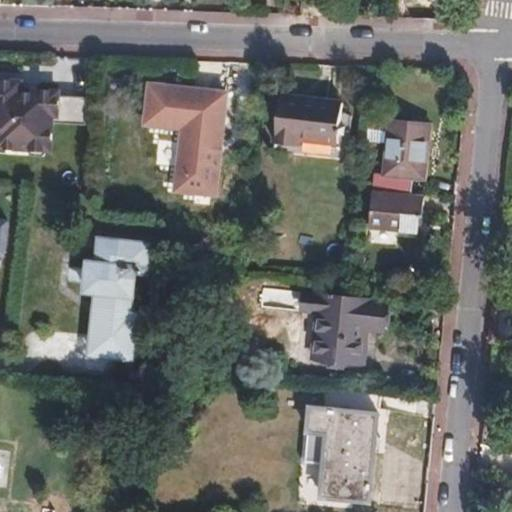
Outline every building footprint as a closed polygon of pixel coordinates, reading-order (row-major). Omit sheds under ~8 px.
[(0,83),(0,152),(56,157),(60,120),(84,122),(87,91),(0,83)] [(211,195),(222,98),(149,89),(144,128),(180,132),(174,192),(211,195)] [(281,96),(275,145),(338,149),(341,110),(342,103),(281,96)] [(338,149),(345,150),(348,111),(341,110),(338,149)] [(388,126),(368,123),(365,146),(385,148),(383,174),(374,174),(372,192),(410,196),(411,177),(422,177),(428,125),(388,121),(388,126)] [(338,149),(275,145),(274,152),(344,158),(345,150),(338,149)] [(418,236),(422,199),(371,194),(367,224),(394,226),(394,233),(418,236)] [(0,255),(12,256),(15,209),(0,208),(0,255)] [(143,277),(146,254),(99,248),(97,272),(89,271),(86,297),(98,298),(92,359),(141,365),(143,347),(130,346),(132,322),(127,321),(132,277),(143,277)] [(381,327),(384,306),(319,300),(313,362),(362,366),(367,327),(381,327)] [(125,396),(143,398),(145,383),(127,381),(125,396)] [(348,505),(358,399),(309,395),(308,412),(290,412),(287,436),(305,438),(298,501),(348,505)]
